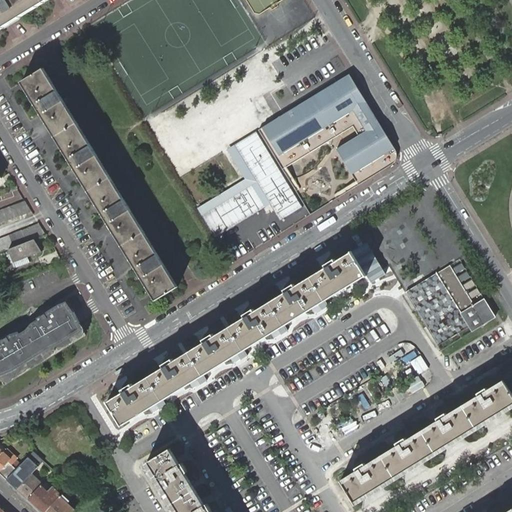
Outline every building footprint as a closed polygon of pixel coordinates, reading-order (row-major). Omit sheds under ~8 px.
[(45,3),(42,0),(0,0),(0,30),(4,28),(21,17),(45,3)] [(44,69),(21,82),(156,300),(179,288),(44,69)] [(277,119),(259,130),(290,181),(294,178),(287,166),(285,163),(354,121),(362,134),(359,135),(337,149),(356,181),(344,189),(346,193),(392,164),(394,162),(396,160),(396,158),(397,157),(397,154),(396,151),(395,148),(350,74),(277,119)] [(354,121),(285,163),(287,166),(353,126),(359,135),(362,134),(354,121)] [(0,222),(31,211),(25,201),(0,210),(0,222)] [(0,238),(0,251),(45,234),(39,223),(9,235),(0,238)] [(34,239),(8,249),(13,263),(42,252),(34,239)] [(100,246),(110,262),(117,257),(107,242),(100,246)] [(351,251),(109,402),(123,425),(366,274),(351,251)] [(429,329),(428,330),(438,345),(469,326),(472,331),(495,316),(485,299),(475,305),(473,302),(469,296),(450,265),(439,272),(437,273),(424,280),(405,292),(429,329)] [(0,387),(5,385),(86,335),(76,314),(67,300),(0,341),(0,387)] [(511,391),(503,378),(340,478),(356,504),(511,408),(511,391)] [(22,435),(9,438),(11,444),(23,441),(22,435)] [(0,443),(0,473),(7,480),(17,469),(12,465),(17,459),(0,443)] [(213,511),(173,447),(146,463),(176,511),(213,511)] [(33,452),(17,469),(7,480),(17,489),(35,470),(44,461),(33,452)] [(46,481),(35,470),(17,489),(28,499),(42,485),(45,481),(46,481)] [(52,488),(45,481),(42,485),(48,492),(52,488)] [(28,499),(41,511),(45,511),(61,495),(53,487),(52,488),(48,492),(42,485),(28,499)] [(45,511),(72,511),(74,510),(73,509),(66,503),(68,501),(64,497),(61,495),(45,511)]
